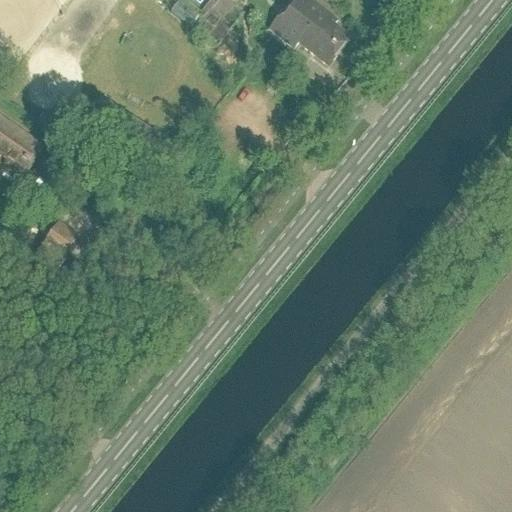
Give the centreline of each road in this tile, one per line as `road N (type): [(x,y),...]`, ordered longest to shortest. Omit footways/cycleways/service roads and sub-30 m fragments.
road 1 (primary): [(74,511),(487,0)]
road 2 (unclassified): [(216,511),(511,153)]
road 3 (track): [(118,457),(0,382)]
